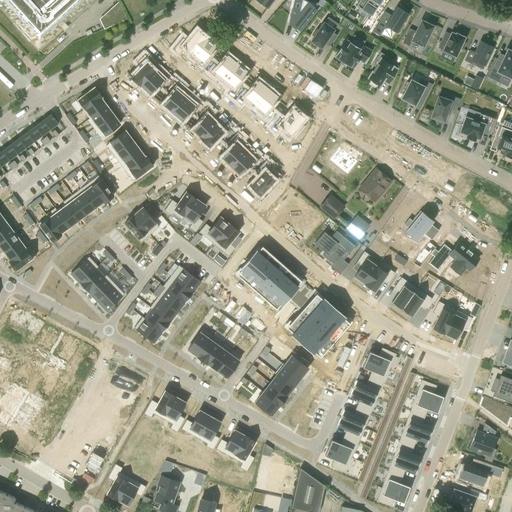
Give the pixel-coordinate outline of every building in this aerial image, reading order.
[(0,0),(0,7),(38,49),(92,0),(0,0)] [(255,0),(267,9),(273,1),(273,0),(255,0)] [(292,10),(288,23),(295,28),(296,28),(301,20),(306,24),(317,10),(316,9),(317,3),(304,0),(300,0),(297,11),(292,10)] [(359,0),(356,6),(371,16),(381,0),(359,0)] [(97,14),(103,29),(127,18),(121,4),(97,14)] [(391,14),(391,15),(385,24),(385,25),(386,26),(397,32),(408,14),(406,13),(407,12),(399,7),(399,8),(396,7),(391,14)] [(364,26),(370,30),(376,19),(370,16),(364,26)] [(340,25),(344,28),(348,21),(344,18),(340,25)] [(423,46),(433,26),(421,20),(416,31),(409,28),(402,43),(409,46),(411,41),(423,46)] [(337,35),(332,32),(333,29),(323,23),(318,30),(316,29),(312,35),(314,37),(311,41),(321,48),(324,42),(329,46),(337,35)] [(382,27),(377,24),(372,31),(377,34),(382,27)] [(182,37),(175,45),(181,50),(184,46),(193,53),(206,38),(197,30),(188,41),(182,37)] [(446,44),(440,41),(437,48),(455,56),(459,48),(462,49),(465,43),(462,42),(464,37),(456,33),(455,34),(451,32),(451,33),(449,38),(446,44)] [(206,38),(193,53),(202,60),(199,64),(205,69),(211,61),(206,56),(215,45),(206,38)] [(349,42),(345,39),(335,56),(338,59),(350,67),(351,66),(354,68),(359,60),(364,63),(372,51),(363,46),(361,49),(360,48),(350,42),(349,42)] [(464,61),(482,69),(493,47),(480,41),(475,52),(470,50),(464,61)] [(509,51),(507,50),(502,61),(496,58),(487,78),(497,82),(501,73),(511,78),(511,77),(511,49),(510,49),(509,51)] [(142,67),(131,77),(140,85),(154,71),(146,63),(150,60),(144,54),(137,62),(142,67)] [(213,62),(206,71),(212,76),(215,72),(224,79),(237,63),(228,56),(219,67),(213,62)] [(388,83),(397,70),(392,66),(381,59),(369,77),(371,79),(371,80),(376,84),(377,83),(380,85),(383,80),(388,83)] [(237,63),(224,79),(233,86),(229,90),(236,94),(242,86),(237,82),(246,71),(237,63)] [(154,71),(140,85),(148,94),(158,83),(163,88),(171,81),(165,75),(162,78),(154,71)] [(482,79),(476,76),(471,87),(477,90),(482,79)] [(421,105),(431,85),(425,82),(423,87),(411,80),(409,83),(407,82),(401,93),(403,95),(402,98),(409,102),(408,104),(413,106),(415,103),(421,105)] [(172,94),(163,105),(172,113),(185,97),(176,90),(179,86),(173,81),(166,89),(172,94)] [(244,88),(237,96),(243,101),(246,97),(255,104),(268,88),(259,81),(250,92),(244,88)] [(100,97),(100,98),(101,97),(94,87),(78,100),(85,109),(100,97)] [(268,88),(255,104),(263,111),(260,115),(267,120),(273,111),(268,107),(277,96),(268,88)] [(444,122),(449,108),(456,110),(460,99),(448,95),(446,99),(438,96),(431,117),(436,119),(435,121),(441,123),(442,121),(444,122)] [(100,97),(85,109),(91,117),(106,106),(100,98),(100,97)] [(185,97),(172,113),(181,120),(190,109),(195,114),(202,106),(196,101),(193,104),(185,97)] [(113,114),(106,106),(91,117),(97,126),(113,114)] [(202,120),(192,130),(201,138),(215,124),(207,116),(211,113),(205,107),(197,115),(202,120)] [(461,107),(456,121),(462,124),(462,125),(461,124),(458,132),(466,135),(465,137),(475,140),(476,138),(479,139),(480,135),(487,137),(494,118),(468,109),(461,107)] [(279,116),(272,124),(278,129),(281,126),(291,134),(304,118),(293,109),(284,120),(279,116)] [(51,114),(43,120),(50,130),(58,123),(51,114)] [(113,114),(97,126),(104,135),(120,124),(113,114)] [(499,122),(489,149),(495,151),(497,148),(497,146),(502,148),(501,150),(505,152),(504,155),(511,158),(511,122),(504,119),(502,123),(499,122)] [(43,120),(34,126),(41,136),(50,130),(43,120)] [(215,124),(201,138),(209,147),(219,136),(224,141),(232,134),(226,128),(223,132),(215,124)] [(34,126),(26,132),(33,142),(41,136),(34,126)] [(116,151),(132,140),(125,131),(110,142),(116,151)] [(26,132),(18,139),(25,148),(33,142),(26,132)] [(231,147),(221,158),(230,166),(244,151),(236,144),(240,140),(234,135),(226,143),(231,147)] [(18,138),(10,144),(17,154),(25,148),(18,139),(18,138)] [(132,140),(116,151),(123,160),(138,149),(132,140)] [(10,144),(2,150),(9,160),(17,154),(10,144)] [(340,146),(329,159),(347,174),(358,161),(351,155),(352,155),(351,154),(351,155),(347,152),(348,151),(347,151),(347,152),(340,146)] [(138,149),(123,160),(129,169),(145,157),(144,157),(138,149)] [(2,150),(0,151),(0,165),(1,166),(9,160),(2,150)] [(244,151),(230,166),(238,174),(249,164),(254,169),(261,161),(255,156),(252,159),(244,151)] [(145,157),(129,169),(136,178),(152,166),(145,156),(144,157),(145,157)] [(260,175),(250,186),(260,195),(274,181),(265,172),(268,168),(263,163),(255,171),(260,175)] [(375,201),(391,181),(376,168),(359,188),(375,201)] [(101,179),(92,186),(103,201),(103,202),(113,195),(101,179)] [(92,186),(83,192),(95,208),(103,201),(92,186)] [(83,192),(74,199),(86,214),(95,208),(83,192)] [(172,200),(164,210),(170,215),(172,213),(181,219),(183,217),(182,217),(195,198),(185,192),(177,204),(172,200)] [(344,207),(330,195),(320,207),(334,218),(344,207)] [(195,198),(182,217),(183,217),(191,223),(189,227),(195,232),(203,221),(197,217),(205,205),(195,198)] [(86,214),(74,199),(66,205),(77,220),(86,214)] [(66,205),(57,212),(69,227),(77,220),(66,205)] [(142,208),(133,215),(150,234),(159,227),(142,208)] [(416,241),(419,237),(423,233),(431,239),(438,230),(430,224),(433,221),(420,211),(412,220),(409,218),(404,224),(408,227),(404,231),(416,241)] [(69,227),(57,212),(48,218),(60,233),(69,227)] [(133,215),(124,223),(141,242),(150,234),(133,215)] [(206,224),(199,232),(213,244),(229,225),(220,217),(211,228),(206,224)] [(60,233),(48,218),(39,225),(52,241),(61,234),(60,233)] [(362,235),(365,230),(353,220),(346,229),(358,239),(362,241),(365,237),(362,235)] [(0,240),(12,231),(6,222),(0,226),(0,240)] [(229,225),(213,244),(228,256),(235,248),(229,243),(236,235),(238,232),(229,225)] [(12,231),(0,240),(0,246),(3,251),(19,240),(12,231)] [(324,232),(314,243),(325,252),(323,255),(333,263),(337,258),(342,262),(355,247),(342,236),(337,243),(324,232)] [(25,248),(19,240),(3,251),(10,259),(10,260),(25,248)] [(419,268),(436,247),(429,242),(412,263),(419,268)] [(440,266),(449,255),(456,260),(453,264),(462,271),(465,268),(468,270),(478,258),(459,242),(452,251),(445,246),(434,260),(440,266)] [(158,245),(152,252),(157,256),(163,248),(159,246),(158,245)] [(237,274),(276,309),(285,298),(300,311),(286,327),(320,357),(350,323),(262,246),(237,274)] [(10,260),(10,259),(9,260),(16,270),(32,258),(25,248),(10,260)] [(362,266),(354,276),(365,283),(377,266),(367,259),(370,255),(364,251),(356,262),(362,266)] [(87,258),(70,274),(79,283),(79,284),(96,268),(87,258)] [(178,265),(170,276),(193,292),(194,291),(196,288),(200,282),(178,265)] [(377,266),(365,283),(375,290),(382,280),(387,284),(395,273),(389,269),(386,273),(377,266)] [(96,268),(79,284),(88,293),(105,277),(96,268)] [(163,286),(165,287),(185,302),(184,303),(185,303),(193,292),(170,276),(163,286)] [(105,277),(88,293),(97,302),(113,286),(105,277)] [(399,291),(391,302),(402,309),(416,288),(401,277),(393,288),(399,291)] [(113,286),(97,302),(106,311),(122,295),(113,286)] [(165,287),(157,297),(177,312),(178,311),(180,308),(184,303),(185,302),(165,287)] [(416,288),(402,309),(412,316),(419,306),(424,309),(432,299),(416,288)] [(149,307),(151,309),(169,322),(170,322),(174,316),(176,314),(177,312),(157,297),(149,307)] [(438,316),(433,327),(444,333),(455,310),(438,301),(432,313),(438,316)] [(475,303),(470,314),(475,317),(480,305),(475,303)] [(151,309),(144,319),(162,332),(161,333),(162,333),(170,322),(169,322),(151,309)] [(455,310),(444,333),(455,338),(461,327),(466,330),(472,318),(455,310)] [(144,319),(136,329),(154,343),(159,336),(161,334),(161,333),(162,332),(144,319)] [(202,328),(187,349),(197,356),(198,357),(213,336),(202,328)] [(197,356),(197,357),(206,363),(207,364),(207,363),(222,342),(213,336),(198,357),(197,356)] [(222,342),(207,363),(216,370),(231,349),(222,342)] [(369,351),(366,359),(389,369),(396,354),(382,348),(378,355),(369,351)] [(231,349),(216,370),(226,377),(241,356),(231,349)] [(503,357),(501,363),(511,367),(511,353),(511,354),(507,353),(505,358),(503,357)] [(291,355),(284,365),(300,378),(308,368),(291,355)] [(366,359),(362,367),(372,371),(369,378),(383,384),(389,369),(366,359)] [(284,365),(276,374),(293,387),(300,378),(284,365)] [(276,374),(269,383),(286,396),(293,387),(276,374)] [(495,378),(491,390),(495,391),(493,395),(511,401),(511,380),(500,376),(499,380),(495,378)] [(356,380),(353,388),(377,399),(383,384),(369,378),(366,385),(356,380)] [(421,380),(416,395),(440,404),(443,396),(433,393),(436,385),(421,380)] [(269,383),(262,392),(279,405),(286,396),(269,383)] [(353,388),(350,396),(359,400),(356,407),(370,413),(377,399),(353,388)] [(151,400),(146,409),(153,413),(155,409),(165,414),(175,396),(164,390),(157,403),(151,400)] [(262,392),(255,402),(271,415),(279,405),(262,392)] [(416,395),(410,410),(425,416),(427,409),(437,412),(440,404),(416,395)] [(175,396),(165,414),(174,419),(172,424),(179,427),(184,418),(178,415),(185,402),(175,396)] [(344,410),(340,418),(364,428),(370,413),(356,407),(353,414),(344,410)] [(186,419),(181,429),(188,432),(190,428),(200,434),(210,416),(199,410),(192,423),(186,419)] [(410,410),(405,425),(429,434),(432,426),(422,423),(425,416),(410,410)] [(210,416),(200,434),(209,439),(207,443),(214,447),(219,438),(213,434),(220,422),(210,416)] [(340,418),(337,426),(346,430),(344,437),(358,443),(364,428),(340,418)] [(496,432),(484,423),(484,424),(481,432),(476,430),(470,448),(489,455),(496,438),(493,437),(495,432),(496,432)] [(405,425),(399,440),(414,446),(416,439),(426,442),(429,434),(405,425)] [(221,439),(216,448),(222,452),(225,448),(234,453),(244,436),(234,430),(227,442),(221,439)] [(244,436),(234,453),(244,459),(242,463),(249,467),(254,457),(248,454),(255,441),(244,436)] [(331,439),(328,447),(352,457),(358,443),(344,437),(341,443),(331,439)] [(399,440),(393,455),(418,464),(421,456),(411,453),(414,446),(399,440)] [(270,457),(272,449),(264,444),(262,455),(270,457)] [(328,447),(324,455),(334,459),(331,466),(345,473),(352,457),(328,447)] [(283,463),(284,458),(272,455),(271,460),(283,463)] [(393,455),(388,470),(402,476),(405,469),(415,472),(418,464),(393,455)] [(461,463),(459,470),(461,470),(458,479),(471,484),(472,482),(482,485),(486,472),(499,477),(502,469),(476,459),(474,464),(471,463),(470,466),(461,463)] [(165,460),(159,471),(168,475),(174,464),(165,460)] [(281,488),(288,490),(293,466),(270,461),(264,493),(280,496),(281,488)] [(114,481),(106,493),(117,499),(127,481),(117,476),(120,472),(113,468),(107,477),(114,481)] [(310,511),(318,511),(324,485),(300,468),(291,508),(310,511)] [(388,470),(382,485),(406,494),(409,486),(400,483),(402,476),(388,470)] [(158,484),(160,485),(155,499),(162,502),(160,508),(169,511),(174,511),(177,506),(171,504),(179,482),(161,476),(158,484)] [(127,481),(117,499),(127,505),(134,492),(140,496),(146,486),(139,483),(136,487),(127,481)] [(382,485),(376,501),(391,506),(394,499),(403,502),(406,494),(382,485)] [(454,489),(448,506),(463,511),(469,511),(474,498),(484,501),(487,495),(470,489),(468,495),(454,489)] [(4,493),(0,502),(0,511),(7,511),(13,501),(15,498),(4,493)] [(197,511),(218,511),(220,510),(213,508),(214,502),(201,499),(197,511)] [(7,511),(19,511),(22,505),(13,501),(7,511)]
